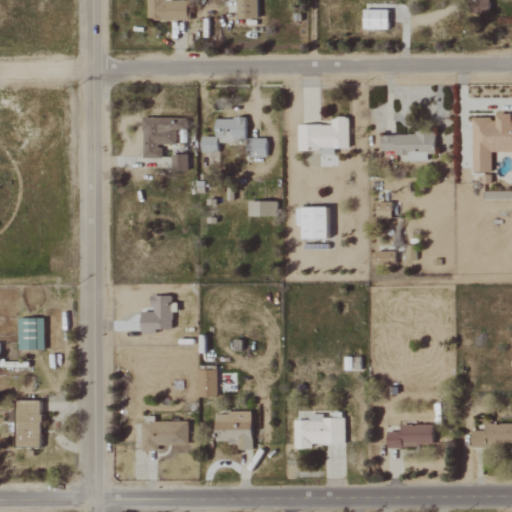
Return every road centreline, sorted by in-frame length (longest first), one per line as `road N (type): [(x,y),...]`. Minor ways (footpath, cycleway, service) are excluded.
road 1 (tertiary): [(95,511),(89,0)]
road 2 (tertiary): [(511,495),(0,500)]
road 3 (residential): [(511,59),(90,67)]
